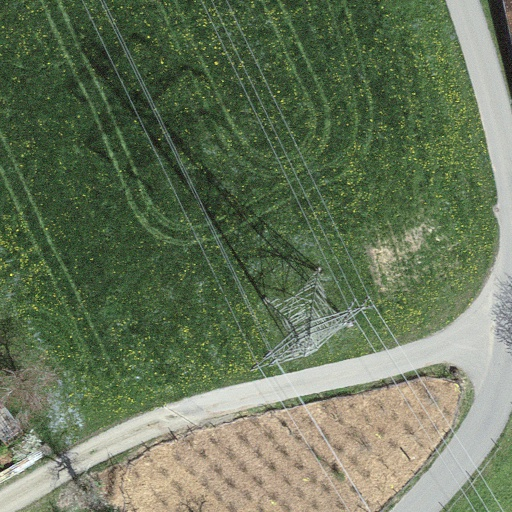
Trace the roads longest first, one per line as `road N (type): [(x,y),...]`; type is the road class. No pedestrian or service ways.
road 1 (track): [(0,507),(230,406),(511,328)]
road 2 (track): [(511,196),(461,0)]
road 3 (track): [(412,511),(484,421),(511,342)]
